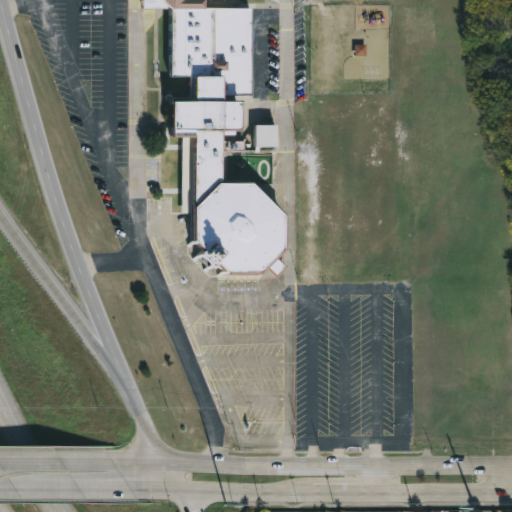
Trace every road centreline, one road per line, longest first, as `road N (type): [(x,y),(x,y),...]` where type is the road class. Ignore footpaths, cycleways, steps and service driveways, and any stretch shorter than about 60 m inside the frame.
road 1 (secondary): [(511,465),(115,463)]
road 2 (secondary): [(129,485),(511,492)]
road 3 (secondary): [(121,362),(59,201),(3,0)]
road 4 (secondary): [(185,487),(121,362)]
road 5 (motorway): [(62,511),(0,397)]
road 6 (secondary): [(0,485),(129,485)]
road 7 (motorway): [(73,310),(0,209)]
